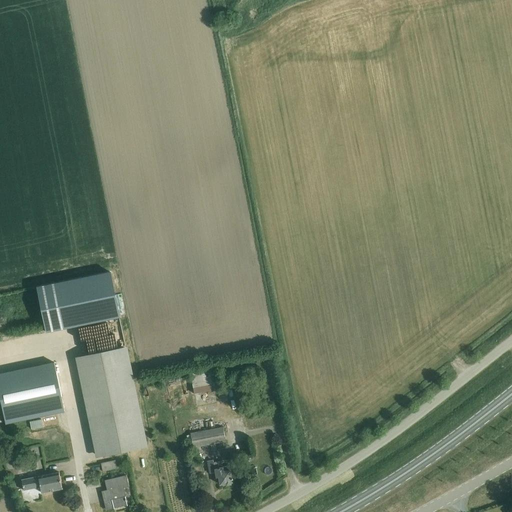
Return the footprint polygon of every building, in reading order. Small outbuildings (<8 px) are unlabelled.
[(120,318),(110,273),(37,288),(47,333),(71,328),(120,318)] [(126,348),(77,358),(97,456),(146,446),(126,348)] [(62,394),(55,363),(0,373),(0,391),(6,424),(65,412),(62,394)] [(194,394),(215,390),(211,371),(190,375),(194,394)] [(41,419),(30,422),(31,429),(43,427),(41,419)] [(192,439),(194,448),(226,442),(223,427),(191,433),(191,434),(192,437),(192,439)] [(103,472),(117,469),(115,460),(101,463),(103,472)] [(220,485),(232,483),(229,466),(221,467),(220,461),(213,463),(216,478),(218,477),(220,485)] [(41,493),(61,489),(58,473),(22,479),(24,491),(40,488),(41,493)] [(102,492),(104,499),(106,498),(107,501),(105,501),(107,510),(128,505),(123,487),(129,486),(129,487),(129,486),(127,475),(105,480),(107,489),(109,488),(109,490),(102,492)]
